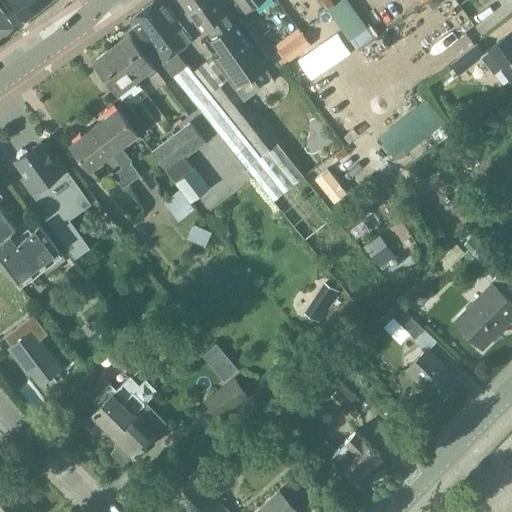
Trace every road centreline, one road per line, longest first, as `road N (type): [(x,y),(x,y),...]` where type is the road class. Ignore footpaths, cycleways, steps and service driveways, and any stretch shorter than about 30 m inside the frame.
road 1 (residential): [(395,511),(511,393)]
road 2 (residential): [(102,511),(30,444),(0,403)]
road 3 (primary): [(0,82),(107,0)]
